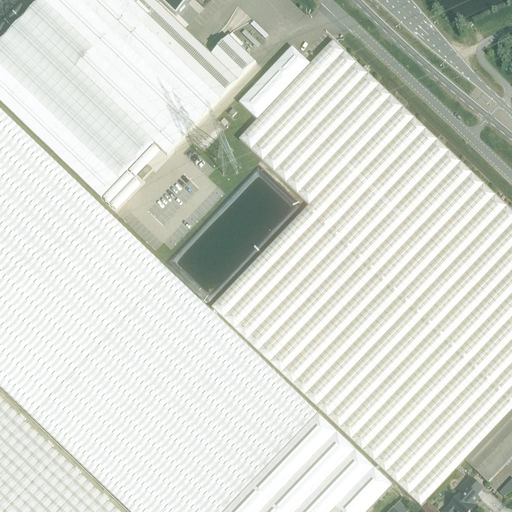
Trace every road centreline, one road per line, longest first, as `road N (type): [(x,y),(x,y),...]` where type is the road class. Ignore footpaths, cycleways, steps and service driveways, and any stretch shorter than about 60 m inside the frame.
road 1 (secondary): [(355,0),(511,137)]
road 2 (unclassified): [(471,137),(331,6)]
road 3 (unknown): [(331,6),(194,133)]
road 4 (secondary): [(511,113),(393,0)]
